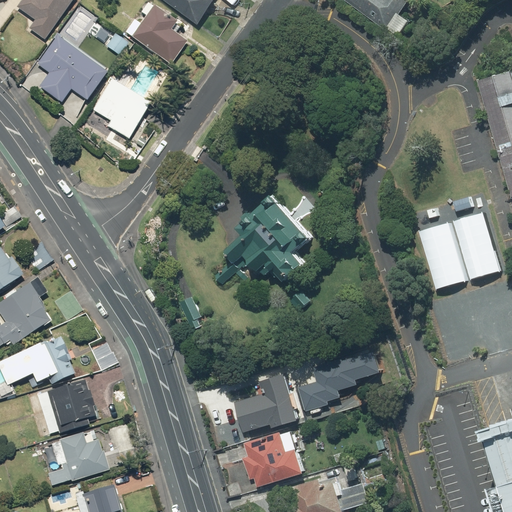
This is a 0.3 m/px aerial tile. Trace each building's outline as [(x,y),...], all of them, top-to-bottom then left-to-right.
[(21,0),(15,9),(33,22),(28,30),(42,40),(44,41),(72,0),(21,0)] [(162,0),(199,27),(219,0),(162,0)] [(412,0),(343,0),(389,32),(391,30),(400,37),(411,21),(402,15),(412,0)] [(145,19),(139,27),(132,22),(123,34),(131,39),(169,68),(187,44),(171,32),(175,26),(153,9),(147,5),(139,14),(145,19)] [(118,58),(128,45),(115,35),(105,48),(118,58)] [(84,104),(105,77),(56,39),(36,66),(48,75),(38,88),(60,106),(70,93),(84,104)] [(511,72),(482,81),(511,186),(511,72)] [(110,123),(107,129),(128,141),(149,106),(110,82),(92,112),(110,123)] [(459,173),(455,158),(433,164),(437,179),(459,173)] [(440,181),(442,190),(484,179),(481,170),(440,181)] [(486,182),(464,188),(469,205),(491,199),(486,182)] [(251,261),(264,277),(277,266),(289,280),(309,263),(298,251),(312,239),(275,194),(236,226),(245,236),(224,254),(230,261),(213,275),(222,285),(251,261)] [(493,201),(473,207),(475,216),(495,210),(493,201)] [(478,260),(483,259),(487,275),(511,269),(497,215),(458,225),(466,257),(477,254),(478,260)] [(53,261),(41,242),(24,254),(36,272),(53,261)] [(0,289),(21,275),(1,247),(0,247),(0,289)] [(6,348),(10,346),(11,348),(50,321),(42,310),(44,309),(38,300),(45,295),(34,279),(23,287),(0,303),(0,317),(3,322),(0,324),(0,347),(4,345),(6,348)] [(511,280),(428,304),(443,359),(477,350),(474,338),(502,331),(507,347),(511,345),(511,280)] [(82,311),(69,291),(54,301),(67,321),(82,311)] [(194,332),(203,328),(199,320),(204,318),(194,297),(181,303),(194,332)] [(33,386),(45,380),(49,387),(74,375),(68,362),(71,360),(61,338),(47,344),(46,341),(0,362),(0,377),(5,387),(29,376),(33,386)] [(385,372),(378,353),(349,362),(348,359),(316,369),(321,382),(303,388),(310,408),(346,397),(344,391),(362,385),(360,380),(385,372)] [(265,394),(235,403),(245,433),(273,424),(275,429),(300,421),(285,375),(261,382),(265,394)] [(87,421),(94,419),(83,381),(35,396),(48,438),(89,426),(87,421)] [(259,488),(306,474),(294,433),(284,435),(283,432),(246,444),(250,457),(244,459),(250,480),(256,479),(259,488)] [(50,487),(70,481),(71,483),(107,472),(97,440),(84,444),(81,434),(49,444),(57,467),(60,466),(61,471),(47,475),(50,487)] [(386,439),(375,442),(378,453),(390,450),(386,439)] [(348,450),(332,456),(335,466),(352,460),(348,450)] [(336,478),(321,483),(321,480),(288,490),(294,508),(286,511),(345,511),(345,510),(369,503),(363,484),(344,490),(341,483),(338,484),(336,478)] [(118,511),(111,487),(79,497),(83,511),(118,511)]
